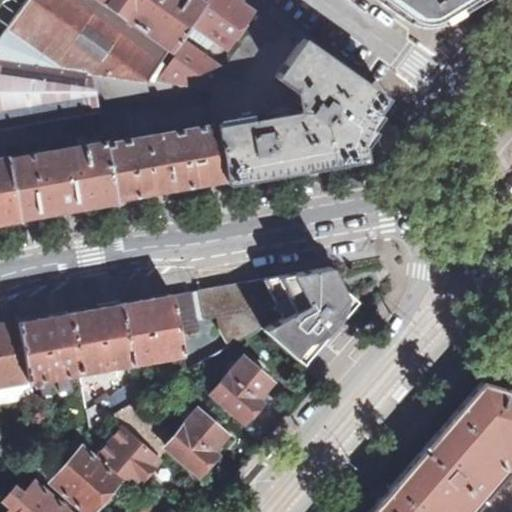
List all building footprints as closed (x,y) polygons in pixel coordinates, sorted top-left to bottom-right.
[(71,114),(98,110),(98,106),(91,72),(146,79),(159,61),(181,30),(200,4),(194,0),(27,0),(0,38),(0,139),(1,139),(0,131),(0,126),(23,123),(71,114)] [(181,30),(206,48),(212,39),(226,48),(252,14),(252,12),(235,0),(203,0),(200,4),(181,30)] [(387,0),(411,16),(425,20),(441,15),(466,0),(387,0)] [(261,14),(222,70),(235,79),(267,36),(275,41),(283,29),(261,14)] [(332,160),(364,154),(362,143),(358,140),(363,133),(367,127),(362,123),(371,111),(372,112),(373,111),(369,108),(377,97),(326,61),(320,60),(312,53),(313,51),(299,41),(274,77),(295,91),(297,111),(214,126),(224,179),(251,174),(332,160)] [(168,67),(159,61),(146,79),(202,87),(209,89),(222,70),(185,44),(168,67)] [(91,72),(98,106),(112,102),(123,107),(136,104),(142,107),(155,104),(161,110),(205,103),(202,87),(146,79),(91,72)] [(75,132),(101,127),(98,110),(71,114),(75,132)] [(26,141),(23,123),(0,126),(0,131),(1,139),(3,145),(26,141)] [(224,179),(214,126),(118,142),(114,126),(101,127),(104,142),(114,198),(130,195),(168,189),(224,179)] [(0,218),(15,216),(5,159),(3,145),(1,139),(0,139),(0,218)] [(114,198),(104,142),(5,159),(15,216),(61,207),(114,198)] [(263,328),(300,361),(321,337),(350,304),(340,284),(330,266),(198,290),(203,320),(216,317),(219,330),(227,348),(263,328)] [(178,334),(197,330),(198,325),(191,291),(182,292),(172,294),(178,329),(178,334)] [(182,353),(178,334),(178,329),(172,294),(145,299),(119,304),(130,362),(182,353)] [(130,362),(119,304),(98,307),(69,313),(79,372),(80,377),(103,372),(103,367),(130,362)] [(68,374),(79,372),(69,313),(45,317),(18,322),(28,378),(29,380),(37,379),(40,396),(54,393),(51,377),(57,375),(60,392),(71,390),(68,374)] [(0,382),(28,378),(18,322),(0,325),(0,382)] [(210,392),(243,421),(261,401),(257,398),(264,389),(271,381),(241,355),(210,392)] [(368,511),(474,511),(508,474),(511,473),(511,389),(481,381),(385,492),(368,511)] [(110,416),(133,403),(137,400),(134,384),(85,412),(89,429),(110,416)] [(123,427),(157,457),(165,447),(174,454),(198,474),(206,464),(215,454),(211,450),(225,434),(195,409),(172,436),(133,403),(110,416),(123,427)] [(97,457),(133,488),(146,473),(159,458),(157,457),(123,427),(97,457)] [(50,483),(84,511),(87,511),(102,496),(117,479),(80,448),(50,483)] [(6,511),(68,511),(33,482),(23,493),(15,485),(2,499),(11,507),(6,511)] [(133,509),(135,511),(160,511),(143,497),(133,509)]
